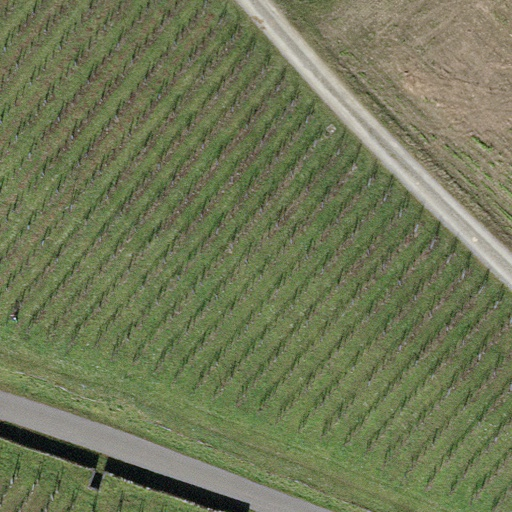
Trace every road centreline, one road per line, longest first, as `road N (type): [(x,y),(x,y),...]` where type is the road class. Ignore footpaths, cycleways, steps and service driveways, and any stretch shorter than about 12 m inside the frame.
road 1 (track): [(256,0),(511,267)]
road 2 (residential): [(0,404),(302,511)]
